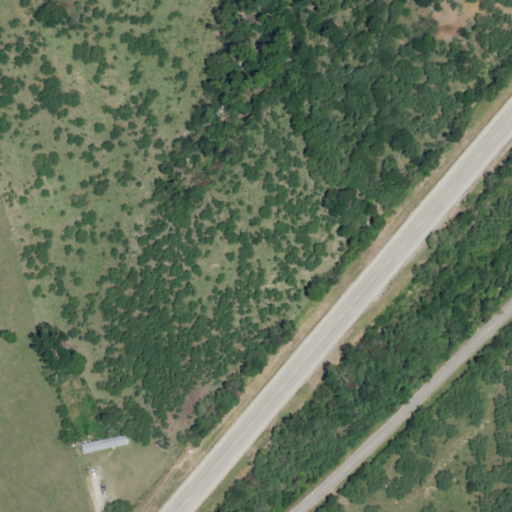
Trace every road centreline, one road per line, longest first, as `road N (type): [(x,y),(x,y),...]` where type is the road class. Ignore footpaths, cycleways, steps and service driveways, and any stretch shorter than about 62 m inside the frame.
road 1 (primary): [(180,511),(511,122)]
road 2 (residential): [(302,511),(511,312)]
